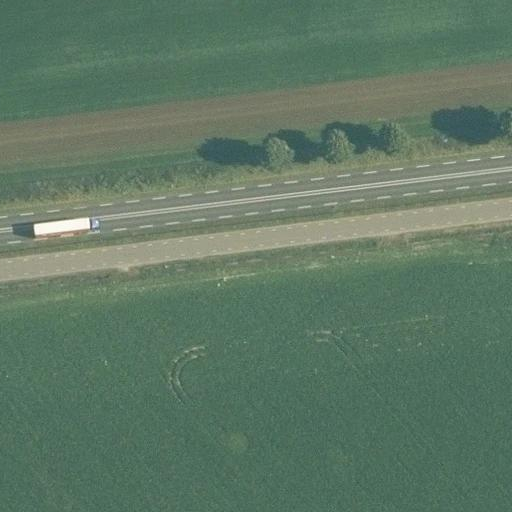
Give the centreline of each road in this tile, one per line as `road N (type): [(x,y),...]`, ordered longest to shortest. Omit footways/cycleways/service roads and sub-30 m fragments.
road 1 (primary): [(0,232),(511,170)]
road 2 (unclassified): [(0,270),(511,208)]
